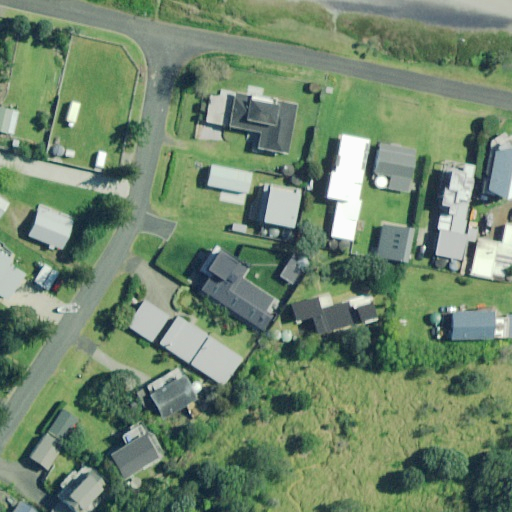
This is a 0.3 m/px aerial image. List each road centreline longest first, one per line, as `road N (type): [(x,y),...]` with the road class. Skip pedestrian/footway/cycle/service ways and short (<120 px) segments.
road 1 (unclassified): [(169,34),(151,150),(123,244),(0,438)]
road 2 (tertiary): [(169,34),(511,101)]
road 3 (tertiary): [(25,0),(169,34)]
